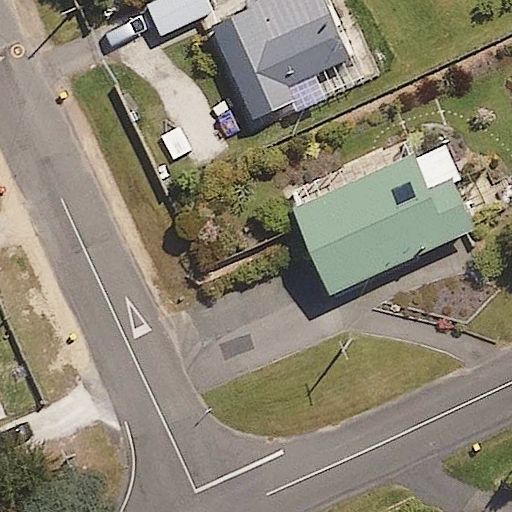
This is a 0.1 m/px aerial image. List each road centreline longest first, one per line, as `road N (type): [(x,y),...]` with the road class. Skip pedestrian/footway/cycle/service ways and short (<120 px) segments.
road 1 (residential): [(0,65),(208,511)]
road 2 (residential): [(236,511),(511,381)]
